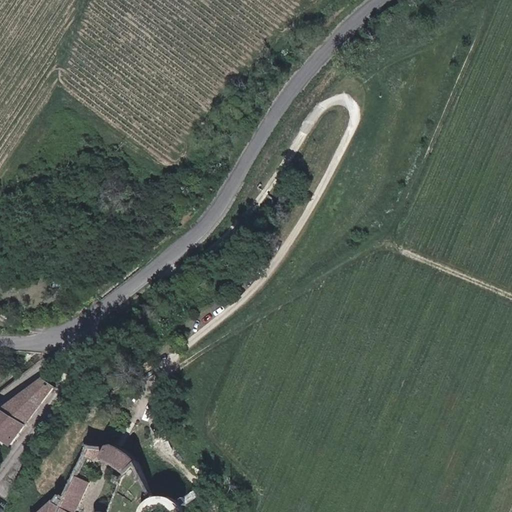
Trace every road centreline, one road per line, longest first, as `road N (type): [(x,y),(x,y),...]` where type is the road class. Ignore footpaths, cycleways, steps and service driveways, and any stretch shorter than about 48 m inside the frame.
road 1 (tertiary): [(63,335),(216,208),(312,63),(377,0)]
road 2 (track): [(496,0),(395,244),(511,297)]
road 3 (track): [(209,511),(146,406)]
